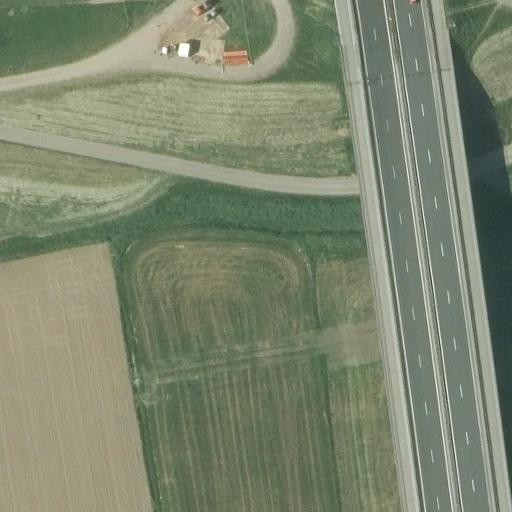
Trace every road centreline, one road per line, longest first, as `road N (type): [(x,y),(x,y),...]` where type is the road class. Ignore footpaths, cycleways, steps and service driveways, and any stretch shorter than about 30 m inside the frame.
road 1 (unclassified): [(505,511),(434,0)]
road 2 (trunk): [(477,511),(407,0)]
road 3 (trunk): [(373,0),(441,511)]
road 4 (unclassified): [(340,0),(408,511)]
road 5 (unclassified): [(359,189),(276,186),(0,135)]
road 6 (unclassified): [(280,0),(287,22),(281,49),(262,62),(226,71),(158,63)]
